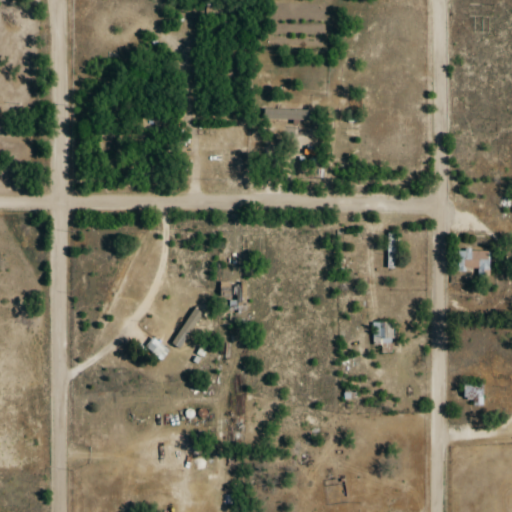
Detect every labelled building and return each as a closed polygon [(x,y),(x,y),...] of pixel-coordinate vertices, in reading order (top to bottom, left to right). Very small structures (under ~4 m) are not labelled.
[(490,251),(452,251),(452,271),(490,271),(490,251)] [(170,342),(178,348),(202,315),(194,309),(170,342)] [(396,343),(396,324),(373,323),(373,343),(396,343)] [(145,348),(161,362),(170,353),(153,339),(145,348)] [(483,403),(483,384),(462,384),(462,403),(483,403)]
